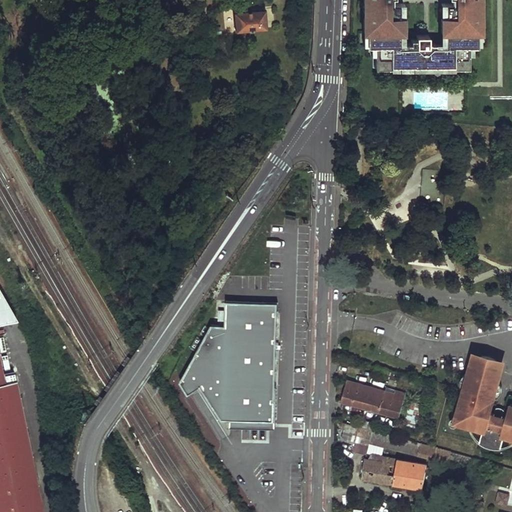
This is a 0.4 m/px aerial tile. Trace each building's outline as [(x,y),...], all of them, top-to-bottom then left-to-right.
[(368,0),(368,16),(364,15),(364,30),(368,30),(368,44),(372,44),(376,44),(376,53),(376,67),(393,67),(393,63),(453,63),(453,67),(470,67),(470,54),(470,44),(474,44),(477,44),(477,31),(482,31),(482,16),(478,16),(478,0),(482,1),(481,0),(453,0),(453,2),(446,2),(446,16),(442,16),(442,31),(446,31),(446,43),(435,43),(435,42),(429,42),(429,34),(417,33),(417,37),(411,37),(411,42),(406,42),(406,43),(400,43),(400,30),(404,30),(404,16),(400,16),(400,2),(393,2),(393,0),(368,0)] [(234,31),(266,28),(264,8),(232,11),(234,31)] [(0,511),(41,511),(15,378),(4,380),(0,358),(0,319),(16,317),(0,288),(0,511)] [(241,301),(227,300),(226,325),(212,325),(181,380),(186,389),(198,381),(201,385),(222,419),(231,419),(275,421),(279,302),(241,301)] [(464,387),(455,421),(483,429),(480,441),(483,444),(487,446),(488,443),(494,444),(493,447),(497,447),(501,447),(505,435),(511,437),(511,410),(509,412),(507,417),(503,416),(495,414),(490,413),(495,395),(501,375),(496,373),(499,363),(490,356),(477,357),(475,367),(470,366),(464,387)] [(373,372),(397,380),(399,372),(374,365),(373,372)] [(398,393),(349,379),(343,400),(399,417),(407,393),(399,390),(398,393)] [(186,389),(189,393),(201,385),(198,381),(186,389)] [(418,426),(424,402),(412,399),(406,423),(418,426)] [(496,408),(495,414),(503,416),(505,410),(501,407),(496,408)] [(377,422),(364,418),(361,428),(374,431),(377,422)] [(231,419),(230,427),(233,427),(275,428),(275,421),(231,419)] [(355,449),(368,452),(370,443),(374,431),(361,428),(347,424),(343,438),(356,442),(355,449)] [(399,451),(401,438),(374,431),(370,443),(399,451)] [(448,463),(451,452),(433,447),(401,438),(399,451),(448,463)] [(384,461),(366,458),(363,478),(394,483),(398,457),(385,455),(384,461)] [(428,463),(398,457),(394,483),(424,489),(428,463)] [(497,502),(507,504),(509,495),(499,492),(497,502)]
